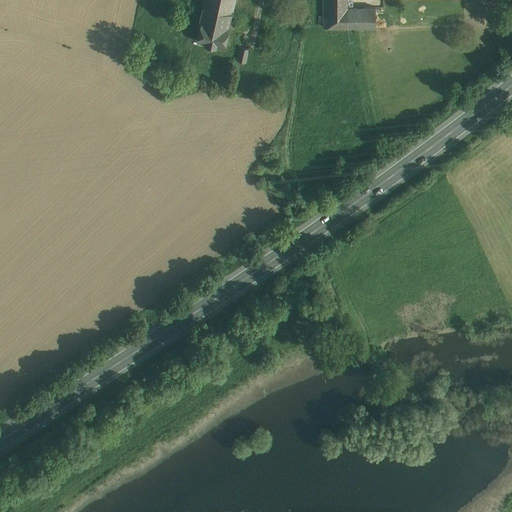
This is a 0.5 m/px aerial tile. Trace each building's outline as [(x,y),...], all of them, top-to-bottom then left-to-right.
[(203,0),(202,6),(232,13),(234,0),(203,0)] [(346,0),(323,0),(323,26),(375,26),(375,7),(347,7),(346,0)] [(201,20),(228,27),(228,26),(231,15),(232,13),(202,6),(199,20),(201,20)] [(228,27),(201,20),(201,21),(197,39),(206,42),(205,42),(215,45),(215,44),(224,46),(224,45),(228,27)] [(248,49),(240,47),(237,60),(245,62),(248,49)]
